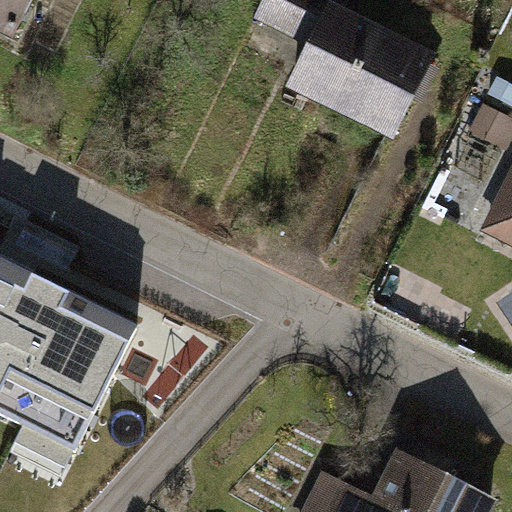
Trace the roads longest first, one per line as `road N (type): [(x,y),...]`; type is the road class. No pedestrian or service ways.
road 1 (residential): [(293,306),(0,163)]
road 2 (residential): [(111,511),(293,306)]
road 3 (residential): [(511,419),(293,306)]
